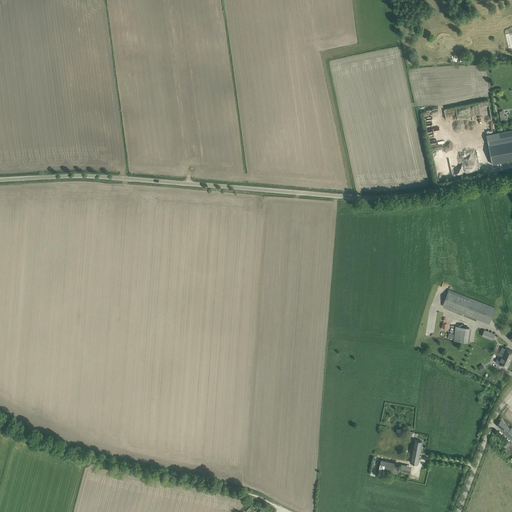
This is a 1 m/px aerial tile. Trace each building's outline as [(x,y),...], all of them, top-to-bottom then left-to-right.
[(504,111),(500,111),(501,121),(508,120),(507,115),(505,116),(504,111)] [(511,129),(487,135),(493,164),(511,160),(511,129)] [(496,307),(449,289),(442,306),(489,324),(496,307)] [(470,342),(471,327),(456,325),(454,340),(470,342)] [(495,334),(484,330),(482,336),(493,340),(495,334)] [(511,350),(505,348),(503,353),(500,352),(499,355),(507,359),(508,356),(511,358),(511,357),(511,350)] [(507,359),(499,355),(501,356),(499,360),(497,359),(495,362),(507,367),(511,358),(508,356),(507,359)] [(510,428),(501,420),(497,425),(506,433),(510,428)] [(410,462),(413,463),(418,464),(422,441),(414,440),(412,449),(411,449),(411,450),(412,450),(410,462)] [(511,445),(508,441),(502,447),(507,454),(511,449),(511,445)] [(378,472),(395,476),(398,463),(381,460),(378,472)]
